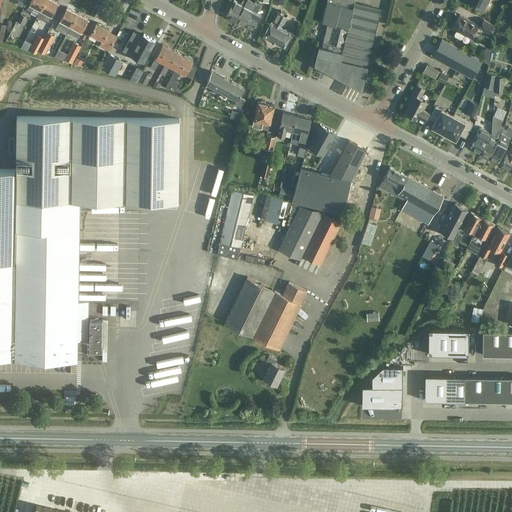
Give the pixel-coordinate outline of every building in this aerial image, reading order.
[(31,0),(27,9),(31,12),(31,13),(37,17),(38,15),(41,10),(40,9),(45,0),(31,0)] [(54,0),(45,0),(40,9),(41,10),(38,15),(48,21),(58,2),(54,0)] [(227,15),(237,20),(247,2),(247,1),(243,0),(241,4),(234,0),(227,15)] [(237,20),(245,25),(256,3),(249,0),(247,0),(247,1),(247,2),(237,20)] [(362,88),(381,9),(355,2),(355,0),(328,0),(323,22),(328,23),(323,45),(324,45),(323,47),(320,46),(316,63),(350,82),(361,88),(362,88)] [(467,0),(467,1),(483,9),(488,0),(467,0)] [(256,3),(245,25),(254,29),(261,15),(257,13),(260,8),(262,5),(256,2),(256,3)] [(57,25),(55,28),(66,34),(71,26),(78,13),(67,7),(57,25)] [(284,46),(292,32),(280,26),(282,23),(284,24),(288,17),(279,12),(274,22),(272,21),(264,35),(284,46)] [(88,18),(78,13),(71,26),(77,29),(74,34),(78,37),(88,18)] [(23,24),(26,17),(21,14),(17,21),(23,24)] [(462,38),(464,34),(471,38),(474,33),(479,36),(483,29),(491,34),(495,26),(483,19),(480,26),(460,15),(453,28),(457,30),(455,34),(456,36),(460,39),(462,38)] [(108,50),(116,36),(107,31),(108,29),(96,22),(90,33),(102,40),(99,45),(108,50)] [(39,35),(44,38),(50,27),(45,24),(39,35)] [(44,38),(38,50),(48,55),(49,54),(53,57),(62,41),(57,38),(60,32),(59,32),(54,29),(50,27),(44,38)] [(122,50),(127,53),(144,61),(148,54),(147,54),(155,40),(144,34),(143,35),(133,30),(122,50)] [(472,78),(482,61),(442,39),(433,56),(472,78)] [(74,41),(64,58),(71,62),(81,45),(75,42),(74,41)] [(160,60),(165,63),(172,49),(163,44),(150,67),(155,70),(160,60)] [(165,63),(163,68),(160,73),(165,75),(169,67),(167,67),(168,65),(175,69),(183,55),(172,49),(165,63)] [(108,54),(101,67),(115,75),(117,71),(138,82),(139,80),(144,71),(143,71),(127,62),(126,63),(108,54)] [(189,56),(187,57),(183,55),(175,69),(165,87),(175,90),(177,86),(179,83),(174,80),(179,71),(193,78),(196,67),(191,65),(193,61),(192,60),(192,58),(189,56)] [(385,67),(388,60),(382,57),(378,63),(385,67)] [(424,71),(435,77),(438,71),(428,65),(424,71)] [(144,71),(139,80),(146,84),(151,75),(144,71)] [(222,96),(226,98),(228,94),(237,99),(235,104),(241,107),(246,99),(240,96),(244,88),(232,81),(231,82),(211,71),(207,83),(224,92),(222,96)] [(441,73),(438,79),(445,83),(448,77),(441,73)] [(488,73),(485,86),(493,88),(496,75),(488,73)] [(504,93),(504,78),(496,77),(495,92),(504,93)] [(354,101),(361,88),(350,82),(343,94),(354,101)] [(424,122),(428,114),(422,110),(427,101),(420,97),(424,89),(417,85),(409,101),(411,102),(405,112),(417,119),(417,118),(424,122)] [(433,94),(429,102),(433,104),(437,97),(433,94)] [(259,100),(253,125),(268,129),(274,105),(268,103),(266,102),(265,100),(261,99),(260,101),(259,100)] [(435,105),(429,117),(435,121),(432,126),(444,133),(453,115),(435,105)] [(485,110),(484,119),(491,119),(492,111),(485,110)] [(233,111),(231,117),(240,120),(242,114),(233,111)] [(286,129),(293,130),(297,115),(283,112),(278,134),(285,135),(286,129)] [(453,115),(444,133),(456,139),(459,134),(466,137),(472,126),(473,122),(455,112),(453,115)] [(293,130),(291,137),(299,139),(305,140),(311,118),(297,115),(293,130)] [(492,134),(482,154),(490,158),(495,149),(494,148),(499,139),(498,138),(504,127),(500,125),(503,119),(493,115),(492,125),(492,134)] [(0,360),(23,361),(23,362),(45,362),(45,361),(77,361),(77,358),(75,358),(75,361),(67,361),(67,349),(77,349),(77,350),(89,350),(89,351),(101,351),(102,320),(90,320),(89,341),(87,341),(88,301),(78,300),(79,260),(86,261),(86,251),(79,251),(80,200),(179,202),(180,119),(17,116),(16,169),(0,169),(0,360)] [(314,135),(311,140),(314,142),(311,146),(324,154),(329,144),(336,133),(320,124),(314,135)] [(495,149),(490,158),(499,163),(511,140),(511,138),(511,127),(509,126),(503,136),(502,138),(500,137),(499,139),(494,148),(495,149)] [(480,127),(473,139),(476,140),(471,148),(482,154),(492,134),(480,127)] [(271,155),(276,136),(267,134),(262,153),(271,155)] [(301,167),(292,200),(313,205),(343,212),(351,179),(366,150),(349,140),(330,174),(321,172),(312,170),(301,167)] [(511,169),(511,145),(510,151),(509,150),(501,164),(511,169)] [(264,161),(260,175),(267,177),(271,163),(264,161)] [(399,193),(408,176),(390,166),(384,178),(386,179),(384,182),(394,188),(396,184),(397,185),(394,190),(399,193)] [(212,169),(209,186),(215,188),(218,170),(212,169)] [(399,193),(398,193),(408,198),(402,209),(429,224),(444,197),(417,182),(408,177),(399,193)] [(281,186),(279,194),(290,197),(292,190),(281,186)] [(220,241),(220,242),(217,253),(238,259),(253,195),(233,190),(220,241)] [(261,192),(258,214),(272,216),(274,204),(278,204),(279,194),(261,192)] [(446,215),(439,228),(454,236),(459,225),(461,226),(468,212),(467,211),(467,210),(455,203),(448,216),(446,215)] [(300,259),(302,255),(323,213),(324,211),(300,205),(279,248),(300,259)] [(372,209),(370,216),(378,218),(380,208),(373,206),(372,209)] [(471,239),(482,218),(471,212),(470,213),(468,212),(461,226),(458,232),(462,235),(466,228),(474,232),(471,239)] [(323,213),(302,255),(303,256),(299,264),(316,273),(341,222),(323,213)] [(471,239),(484,246),(485,244),(488,239),(486,238),(493,224),(482,218),(471,239)] [(421,236),(425,228),(420,225),(416,233),(421,236)] [(485,246),(480,255),(485,257),(491,247),(499,251),(509,232),(498,226),(488,245),(485,244),(484,246),(485,246)] [(457,245),(461,238),(456,236),(452,242),(457,245)] [(424,259),(426,254),(419,251),(417,256),(424,259)] [(502,267),(508,255),(502,252),(496,263),(502,267)] [(445,256),(442,262),(448,265),(450,261),(451,258),(445,256)] [(470,271),(462,268),(460,274),(467,277),(470,271)] [(252,279),(247,277),(225,322),(225,323),(224,324),(225,324),(226,323),(252,336),(275,290),(258,282),(259,280),(253,277),(252,279)] [(283,294),(275,290),(252,336),(279,349),(301,303),(307,290),(289,282),(283,294)] [(427,301),(422,309),(433,315),(437,307),(427,301)] [(495,312),(494,320),(506,322),(508,314),(495,312)] [(446,354),(446,330),(429,329),(428,354),(446,354)] [(469,330),(446,330),(446,354),(468,354),(469,330)] [(511,330),(483,330),(482,355),(511,355),(511,330)] [(141,392),(175,387),(173,378),(176,378),(176,377),(177,367),(176,360),(180,359),(179,351),(182,350),(181,343),(189,342),(188,335),(167,339),(169,339),(149,343),(150,348),(159,350),(148,351),(149,359),(147,359),(148,365),(160,367),(144,370),(145,371),(143,382),(143,383),(141,392)] [(277,384),(284,368),(275,364),(277,359),(269,355),(265,364),(270,366),(264,378),(277,384)] [(372,387),(403,387),(403,366),(382,366),(372,376),(372,385),(372,387)] [(446,400),(446,376),(425,375),(425,400),(446,400)] [(465,376),(446,376),(446,400),(464,400),(465,376)] [(484,401),(485,376),(465,376),(464,400),(484,401)] [(504,401),(505,377),(485,376),(484,401),(504,401)] [(402,406),(403,387),(372,387),(372,385),(362,385),(362,406),(402,406)] [(59,508),(64,509),(69,495),(64,493),(59,508)]
